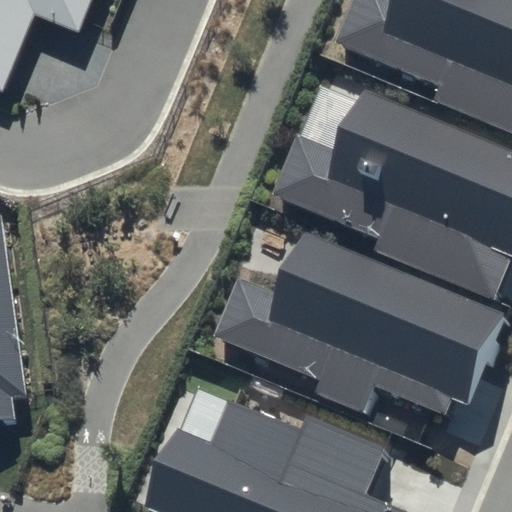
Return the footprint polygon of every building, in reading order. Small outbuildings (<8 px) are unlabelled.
[(0,0),(0,89),(8,93),(40,16),(84,34),(97,0),(0,0)] [(511,0),(358,0),(340,44),(447,87),(440,103),(511,132),(511,0)] [(380,253),(499,302),(511,271),(511,151),(371,93),(346,154),(303,137),(278,196),(385,240),(380,253)] [(18,399),(32,397),(7,217),(0,218),(0,422),(21,420),(18,399)] [(381,389),(451,417),(457,401),(473,407),(510,316),(313,237),(288,298),(244,281),(221,339),(327,382),(321,396),(370,416),(381,389)] [(152,509),(158,511),(408,511),(372,497),(392,451),(315,419),(309,434),(235,403),(217,445),(185,431),(152,509)]
